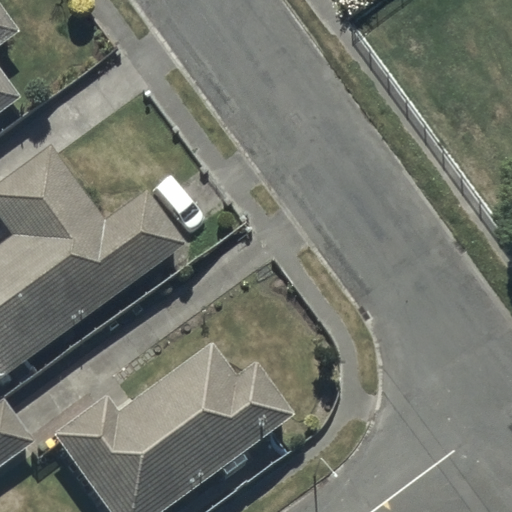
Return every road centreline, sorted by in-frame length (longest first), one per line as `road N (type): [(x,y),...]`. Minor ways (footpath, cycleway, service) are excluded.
road 1 (residential): [(504,415),(202,0)]
road 2 (residential): [(504,415),(375,511)]
